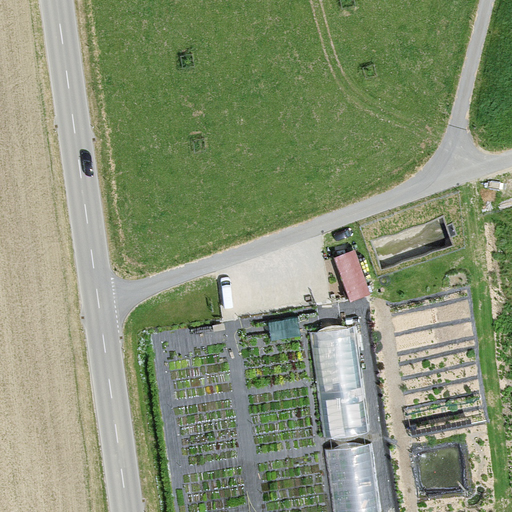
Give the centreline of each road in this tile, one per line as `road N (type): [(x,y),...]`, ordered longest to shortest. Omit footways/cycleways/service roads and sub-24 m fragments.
road 1 (tertiary): [(129,511),(59,0)]
road 2 (track): [(101,306),(511,154)]
